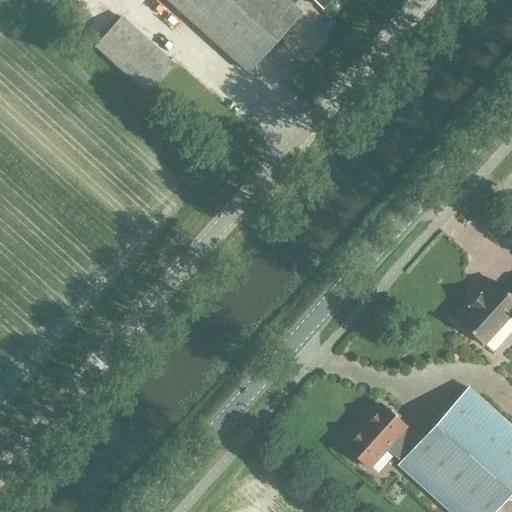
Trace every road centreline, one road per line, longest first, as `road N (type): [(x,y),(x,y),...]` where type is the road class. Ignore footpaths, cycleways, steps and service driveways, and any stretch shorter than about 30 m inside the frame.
road 1 (unclassified): [(0,463),(425,0)]
road 2 (tertiary): [(136,511),(511,92)]
road 3 (track): [(295,146),(136,0)]
